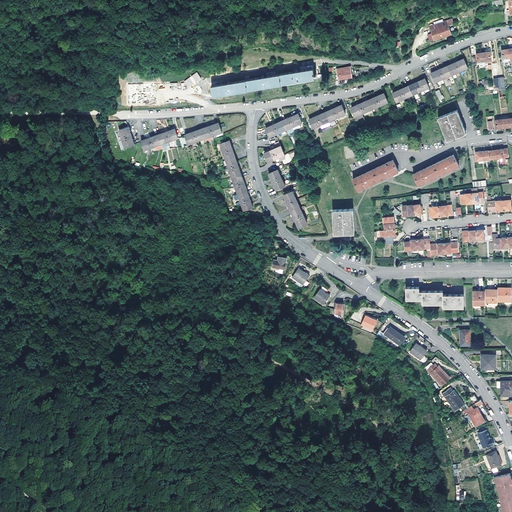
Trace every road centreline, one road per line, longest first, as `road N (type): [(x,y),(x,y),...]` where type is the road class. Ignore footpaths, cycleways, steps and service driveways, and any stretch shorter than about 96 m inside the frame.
road 1 (residential): [(253,106),(362,86),(475,37),(511,30)]
road 2 (residential): [(361,288),(462,364),(511,447)]
road 3 (residential): [(253,106),(251,155),(263,196),(287,239),(327,265)]
road 4 (residential): [(353,171),(396,151),(511,135)]
road 5 (residential): [(104,114),(253,106)]
road 6 (residential): [(378,271),(511,272)]
